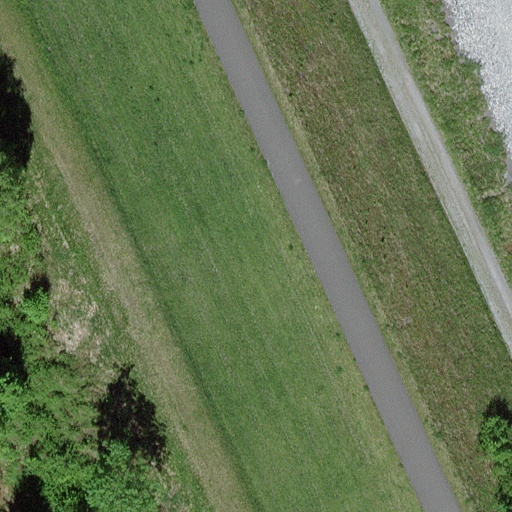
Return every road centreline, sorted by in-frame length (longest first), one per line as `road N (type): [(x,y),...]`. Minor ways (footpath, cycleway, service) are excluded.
road 1 (track): [(209,0),(441,511)]
road 2 (track): [(362,0),(511,327)]
